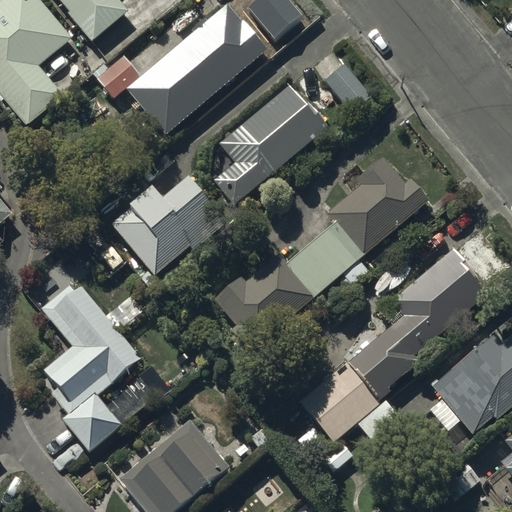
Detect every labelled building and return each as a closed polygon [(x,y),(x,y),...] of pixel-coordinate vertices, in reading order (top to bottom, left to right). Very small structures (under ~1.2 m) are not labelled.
[(69,43),(33,0),(0,0),(0,100),(27,131),(62,100),(37,71),(69,43)] [(54,0),(68,15),(66,17),(91,47),(127,16),(113,0),(54,0)] [(194,38),(166,60),(168,63),(152,78),(187,118),(201,107),(202,109),(266,56),(225,11),(205,29),(202,27),(192,35),(194,38)] [(103,67),(92,76),(123,116),(151,94),(123,59),(107,72),(103,67)] [(343,70),(325,86),(351,118),(370,102),(343,70)] [(288,94),(218,150),(235,170),(213,188),(233,212),(327,133),(307,110),(304,113),(288,94)] [(240,283),(214,304),(237,331),(231,335),(248,356),(312,302),(364,259),(428,206),(410,184),(404,189),(383,163),(356,185),(361,191),(326,220),(333,228),(283,270),(275,261),(244,287),(240,283)] [(151,196),(111,229),(153,281),(189,252),(192,255),(204,244),(200,239),(217,225),(186,188),(162,208),(151,196)] [(0,226),(10,218),(0,205),(0,194),(2,193),(0,190),(0,226)] [(346,367),(299,407),(333,447),(379,407),(378,405),(388,396),(386,394),(416,369),(415,361),(485,300),(472,286),(476,283),(452,256),(391,309),(402,322),(348,369),(346,367)] [(68,291),(40,314),(72,351),(44,376),(57,394),(50,399),(68,419),(62,424),(89,455),(120,428),(96,400),(111,388),(125,376),(141,363),(81,292),(74,297),(68,291)] [(495,340),(430,392),(471,441),(492,423),(495,427),(511,412),(511,341),(503,349),(495,340)] [(386,406),(357,429),(381,457),(409,434),(386,406)] [(188,426),(118,484),(141,511),(182,511),(228,473),(188,426)] [(511,441),(504,448),(511,457),(499,468),(511,484),(511,486),(510,487),(509,487),(508,488),(507,489),(506,489),(506,490),(505,491),(505,492),(504,493),(504,494),(504,495),(503,496),(503,497),(503,498),(503,499),(504,500),(504,501),(504,502),(505,503),(506,504),(506,505),(507,506),(508,506),(509,507),(510,507),(511,508),(511,441)] [(342,447),(322,463),(333,477),(353,460),(342,447)] [(462,464),(436,484),(454,505),(479,484),(462,464)]
